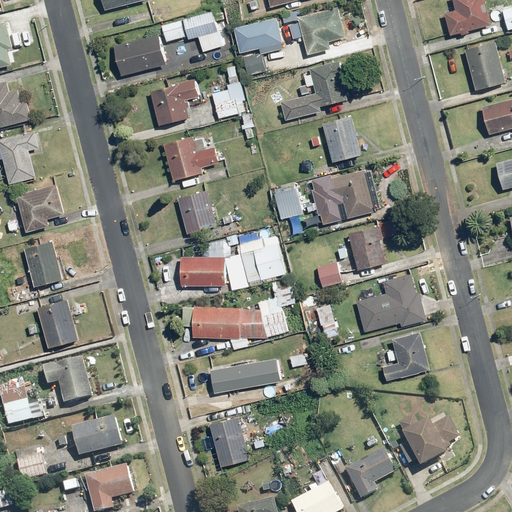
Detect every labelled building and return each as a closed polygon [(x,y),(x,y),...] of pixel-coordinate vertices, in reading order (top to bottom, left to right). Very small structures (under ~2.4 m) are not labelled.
[(107,0),(110,8),(139,0),(107,0)] [(489,0),(456,0),(459,9),(448,12),(454,33),(495,22),(489,0)] [(333,41),(350,37),(342,6),(302,16),(311,53),(335,47),(333,41)] [(185,19),(189,36),(190,39),(202,36),(205,49),(226,44),(218,10),(185,19)] [(280,16),(238,26),(244,52),(287,41),(280,16)] [(189,36),(185,19),(164,24),(168,41),(189,36)] [(10,20),(0,22),(0,67),(15,63),(11,48),(17,46),(10,20)] [(163,33),(120,44),(127,73),(171,62),(163,33)] [(511,80),(500,40),(468,49),(478,89),(511,80)] [(266,52),(246,56),(250,75),(270,71),(266,52)] [(317,83),(320,92),(284,102),(289,120),(325,110),(324,105),(354,97),(347,73),(354,71),(351,57),(313,68),(315,73),(306,76),(309,85),(317,83)] [(204,94),(198,76),(153,91),(164,125),(193,115),(188,100),(204,94)] [(13,89),(10,79),(0,81),(0,127),(35,118),(30,98),(25,99),(22,87),(13,89)] [(230,88),(215,93),(222,117),(247,110),(244,100),(248,98),(243,80),(229,84),(230,88)] [(511,97),(486,104),(493,134),(511,128),(511,97)] [(357,115),(327,122),(336,161),(366,153),(357,115)] [(43,147),(39,132),(2,141),(13,183),(40,176),(33,150),(43,147)] [(207,166),(224,162),(219,144),(213,146),(210,135),(199,139),(198,135),(167,144),(177,180),(208,171),(207,166)] [(511,158),(499,161),(506,188),(511,186),(511,158)] [(335,173),(315,179),(318,189),(316,190),(322,213),(324,213),(327,223),(347,218),(343,203),(347,202),(351,218),(381,210),(369,167),(336,176),(335,173)] [(51,218),(68,213),(59,184),(20,195),(30,231),(53,224),(51,218)] [(211,189),(182,197),(192,231),(220,223),(211,189)] [(382,223),(353,232),(363,269),(392,260),(382,223)] [(244,250),(254,282),(290,272),(279,235),(260,240),(261,245),(244,250)] [(56,238),(28,245),(39,286),(67,278),(56,238)] [(228,284),(228,240),(210,241),(210,255),(186,255),(186,284),(228,284)] [(183,275),(184,261),(176,260),(175,275),(183,275)] [(346,281),(340,260),(320,265),(325,286),(346,281)] [(361,300),(368,330),(404,322),(404,324),(429,319),(423,292),(419,293),(414,272),(386,279),(390,293),(361,300)] [(294,286),(280,291),(285,304),(299,299),(294,286)] [(72,296),(41,305),(53,347),(84,338),(72,296)] [(291,331),(281,298),(261,304),(262,308),(187,305),(186,325),(197,325),(197,335),(271,337),(291,331)] [(343,333),(331,306),(319,311),(331,338),(343,333)] [(423,329),(396,337),(403,359),(386,364),(391,379),(434,366),(423,329)] [(86,356),(48,366),(52,384),(63,381),(69,402),(96,395),(86,356)] [(281,356),(214,368),(218,391),(285,379),(281,356)] [(23,374),(0,381),(0,382),(13,424),(37,417),(23,374)] [(417,415),(403,423),(409,434),(411,433),(428,463),(453,449),(450,443),(464,435),(452,415),(446,418),(443,412),(422,424),(417,415)] [(240,414),(213,422),(225,466),(252,458),(240,414)] [(118,415),(75,425),(82,455),(125,444),(118,415)] [(380,481),(401,469),(388,446),(349,468),(365,497),(383,488),(380,481)] [(44,454),(21,460),(26,479),(49,473),(44,454)] [(117,499),(140,493),(132,462),(88,474),(98,511),(104,511),(119,508),(117,499)] [(333,481),(296,500),(302,511),(341,511),(347,509),(333,481)] [(282,511),(279,496),(246,505),(247,511),(245,511),(282,511)]
